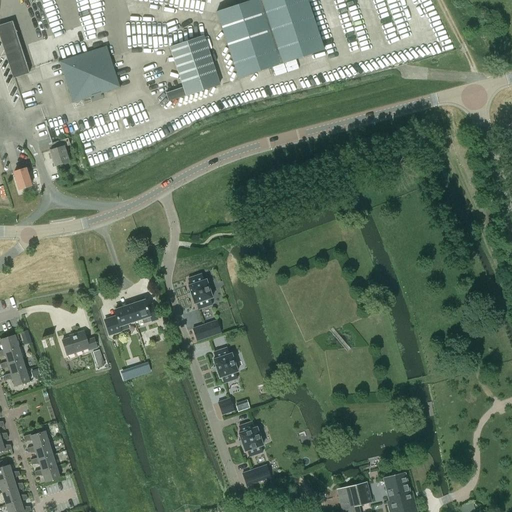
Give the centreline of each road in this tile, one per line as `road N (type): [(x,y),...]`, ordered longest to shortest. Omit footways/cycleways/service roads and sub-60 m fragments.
road 1 (track): [(511,294),(437,145),(234,205)]
road 2 (tertiary): [(159,190),(241,151),(470,90)]
road 3 (residential): [(236,488),(168,291),(174,232),(159,190)]
road 4 (unclassified): [(511,220),(470,90)]
road 5 (tertiary): [(34,232),(110,215),(159,190)]
